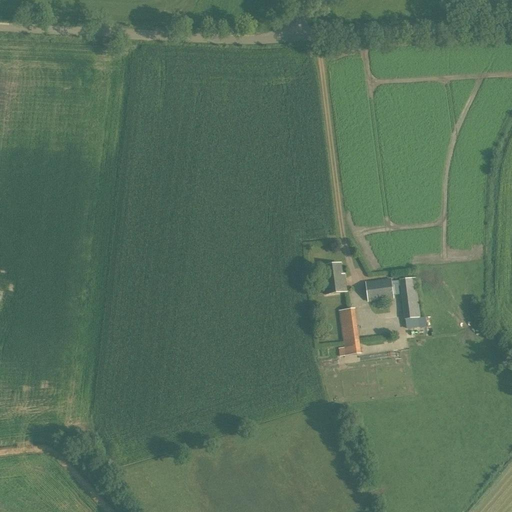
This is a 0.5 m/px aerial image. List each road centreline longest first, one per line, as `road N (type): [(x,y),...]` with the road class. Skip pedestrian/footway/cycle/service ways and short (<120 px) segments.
road 1 (tertiary): [(0,27),(274,39)]
road 2 (tertiary): [(274,39),(511,22)]
road 3 (unknown): [(319,36),(341,244)]
